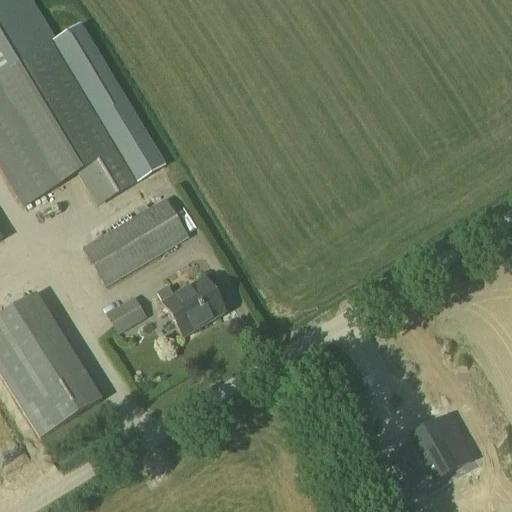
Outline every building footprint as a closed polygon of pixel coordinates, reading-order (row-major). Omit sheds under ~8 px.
[(97,211),(139,187),(24,0),(0,0),(0,174),(21,211),(77,178),(97,211)] [(189,241),(165,202),(83,251),(105,291),(189,241)] [(204,282),(175,300),(168,289),(157,296),(163,307),(162,308),(182,342),(225,317),(204,282)] [(102,404),(36,297),(0,318),(0,379),(39,443),(102,404)] [(134,301),(123,308),(104,319),(116,338),(146,321),(134,301)] [(382,355),(393,373),(407,364),(396,346),(382,355)] [(425,438),(390,457),(406,486),(428,473),(441,466),(448,478),(470,465),(445,421),(423,434),(425,438)] [(441,466),(428,473),(435,485),(448,478),(441,466)]
